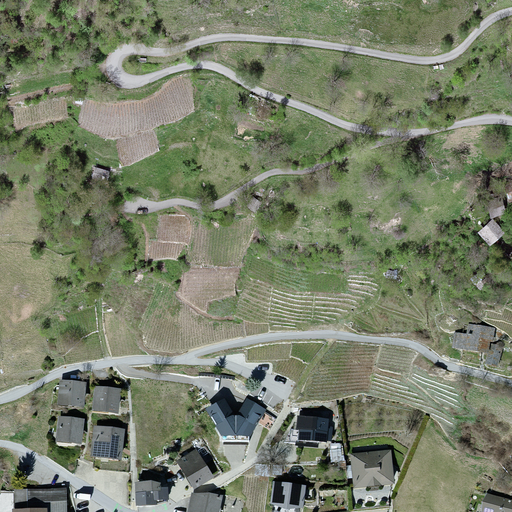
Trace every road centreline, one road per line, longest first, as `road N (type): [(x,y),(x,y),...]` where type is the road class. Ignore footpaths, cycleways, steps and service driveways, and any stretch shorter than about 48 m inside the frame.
road 1 (unclassified): [(511,120),(422,132),(360,128),(209,65),(139,80),(121,79),(113,66),(126,49),(159,52),(217,37),(437,59),(511,10)]
road 2 (unclassified): [(0,399),(77,368),(200,355),(266,337),(410,345),(511,382)]
road 3 (track): [(422,132),(301,171),(268,173),(209,208),(181,201),(120,207)]
road 4 (unclassified): [(127,511),(21,448),(0,444)]
